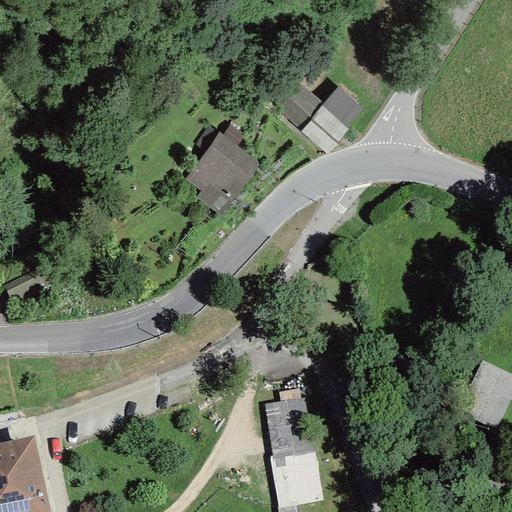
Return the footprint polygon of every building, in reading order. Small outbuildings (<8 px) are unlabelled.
[(297,81),(277,104),(326,146),(361,105),(338,85),(322,103),(297,81)] [(224,216),(258,160),(212,133),(187,174),(208,186),(199,201),(224,216)] [(41,293),(32,276),(4,290),(13,308),(41,293)] [(511,377),(481,362),(457,408),(493,427),(511,390),(511,377)] [(306,400),(264,406),(278,511),(295,511),(295,506),(320,502),(306,400)] [(40,511),(28,447),(0,452),(0,511),(40,511)]
